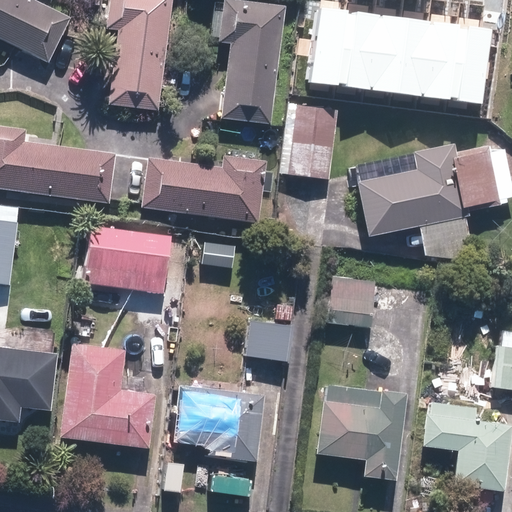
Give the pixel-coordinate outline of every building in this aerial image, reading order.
[(0,0),(0,46),(42,67),(65,21),(22,0),(0,0)] [(99,0),(97,35),(109,36),(104,107),(153,111),(160,0),(99,0)] [(345,10),(317,6),(306,81),(335,85),(345,10)] [(212,10),(210,48),(219,49),(215,124),(268,127),(275,14),(212,10)] [(373,14),(345,10),(335,85),(363,89),(373,14)] [(401,17),(373,14),(363,89),(391,92),(401,17)] [(428,21),(401,17),(391,92),(419,96),(428,21)] [(458,25),(428,21),(419,96),(448,100),(458,25)] [(492,29),(458,25),(448,100),(482,104),(492,29)] [(333,107),(289,105),(285,179),(329,181),(333,107)] [(18,146),(19,134),(0,131),(0,193),(104,206),(110,157),(18,146)] [(479,158),(441,166),(438,154),(405,161),(408,173),(348,187),(360,241),(407,230),(414,261),(455,252),(446,215),(489,206),(479,158)] [(214,171),(136,163),(131,213),(247,225),(253,165),(215,161),(214,171)] [(13,212),(0,210),(0,293),(4,294),(13,212)] [(162,237),(83,228),(76,288),(155,297),(162,237)] [(362,331),(367,283),(323,279),(317,326),(362,331)] [(282,366),(284,331),(240,328),(237,363),(282,366)] [(511,335),(492,334),(485,393),(511,395),(511,335)] [(111,395),(114,353),(60,349),(52,441),(140,448),(144,397),(111,395)] [(0,425),(10,426),(11,410),(44,412),(47,356),(0,353),(0,425)] [(171,391),(168,423),(199,426),(196,461),(249,465),(254,398),(171,391)] [(318,391),(311,459),(355,464),(353,481),(388,485),(397,399),(318,391)] [(467,425),(469,405),(416,402),(413,453),(446,455),(443,492),(496,496),(500,427),(467,425)]
